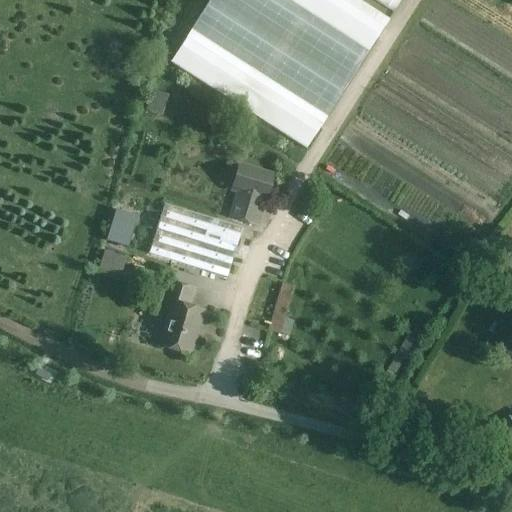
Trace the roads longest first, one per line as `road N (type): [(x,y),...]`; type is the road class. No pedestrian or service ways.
road 1 (unclassified): [(507,511),(407,457),(131,384),(0,321)]
road 2 (unknown): [(234,406),(230,296),(241,258),(262,228)]
